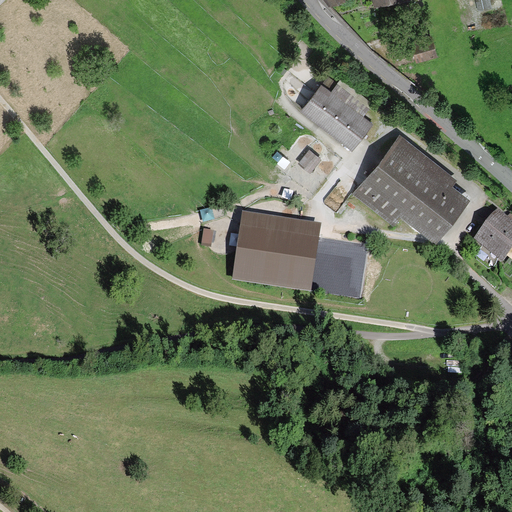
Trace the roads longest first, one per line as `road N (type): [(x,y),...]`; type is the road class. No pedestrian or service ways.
road 1 (track): [(0,98),(120,243),(201,295),(435,331)]
road 2 (residential): [(0,358),(240,327),(392,336),(511,325)]
road 3 (tertiary): [(306,0),(511,185)]
